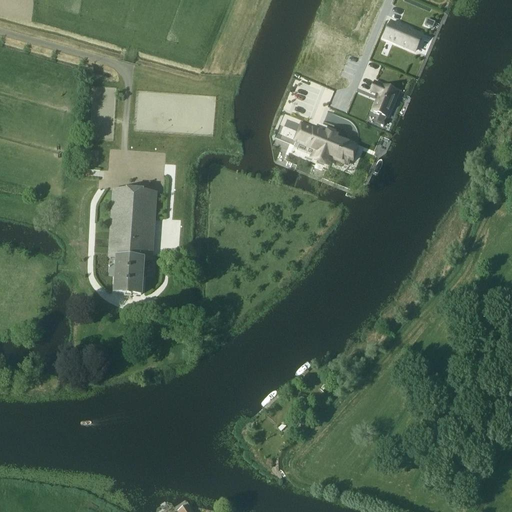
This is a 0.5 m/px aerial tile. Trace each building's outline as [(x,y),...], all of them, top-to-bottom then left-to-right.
[(427,20),(424,26),(432,29),(434,23),(427,20)] [(391,23),(384,39),(409,49),(415,34),(391,23)] [(370,92),(378,95),(376,101),(377,101),(372,113),(379,115),(379,116),(375,124),(383,127),(397,92),(374,83),(370,92)] [(300,122),(292,143),(296,144),(297,142),(309,147),(311,143),(315,145),(310,155),(308,161),(331,170),(334,162),(347,167),(348,164),(349,163),(353,165),(359,151),(355,149),(355,148),(356,145),(337,137),(338,134),(327,130),(326,133),(300,122)] [(115,294),(124,295),(124,296),(130,297),(130,295),(141,296),(143,261),(152,262),(156,193),(111,190),(107,259),(117,260),(115,294)]
